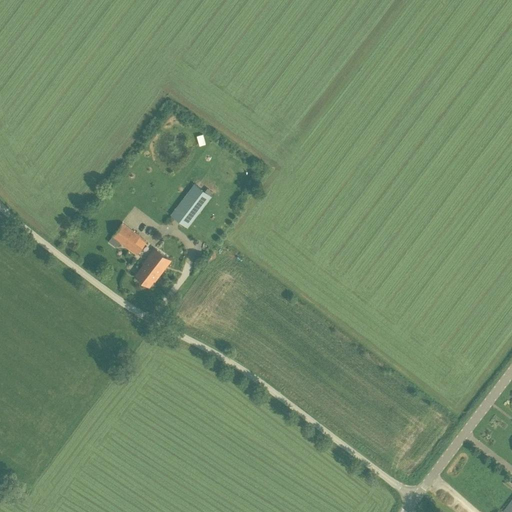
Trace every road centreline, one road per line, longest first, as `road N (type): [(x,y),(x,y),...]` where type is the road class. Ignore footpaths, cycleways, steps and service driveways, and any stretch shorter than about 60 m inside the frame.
road 1 (unclassified): [(414,506),(230,366),(121,308),(0,203)]
road 2 (unclassified): [(414,506),(511,375)]
